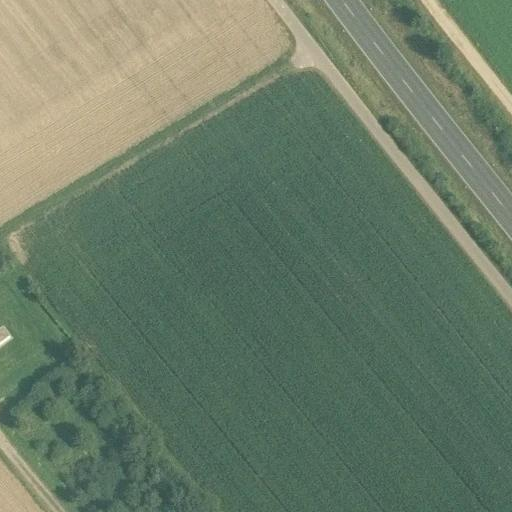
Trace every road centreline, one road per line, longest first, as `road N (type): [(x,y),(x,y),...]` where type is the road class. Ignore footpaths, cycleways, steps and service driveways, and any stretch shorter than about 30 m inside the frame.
road 1 (track): [(0,238),(313,51)]
road 2 (track): [(313,51),(511,299)]
road 3 (secondary): [(511,218),(344,0)]
road 4 (track): [(511,107),(428,0)]
